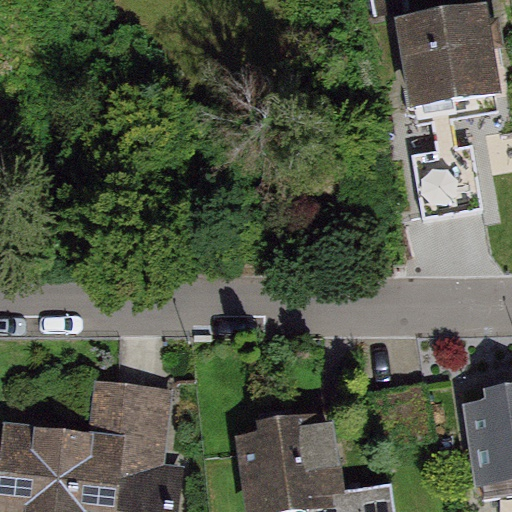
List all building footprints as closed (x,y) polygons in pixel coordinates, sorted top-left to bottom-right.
[(482,17),(401,30),(416,113),(496,99),(482,17)] [(472,151),(412,161),(423,226),(483,215),(472,151)] [(168,511),(178,397),(95,390),(91,440),(8,433),(1,511),(168,511)] [(511,393),(458,400),(471,504),(511,499),(511,393)] [(325,427),(234,435),(241,511),(298,507),(331,504),(325,427)] [(384,511),(383,500),(298,507),(298,511),(384,511)]
